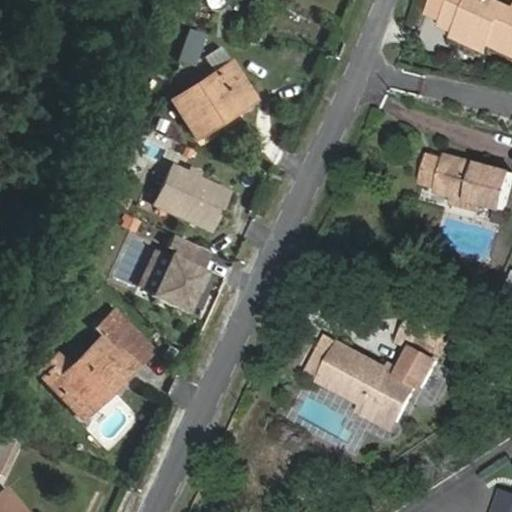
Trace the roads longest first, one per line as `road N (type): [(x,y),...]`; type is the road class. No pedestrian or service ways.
road 1 (residential): [(154,511),(392,0)]
road 2 (track): [(358,511),(511,413)]
